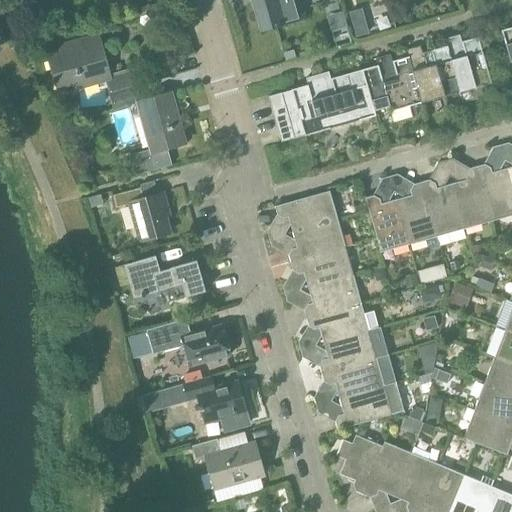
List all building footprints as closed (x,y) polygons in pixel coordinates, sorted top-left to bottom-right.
[(304,18),(298,0),(252,0),(261,30),(304,18)] [(113,21),(99,25),(102,34),(116,30),(113,21)] [(368,33),(364,22),(353,25),(356,36),(368,33)] [(511,27),(501,31),(510,63),(511,62),(511,27)] [(447,46),(430,51),(444,97),(491,84),(478,37),(462,42),(460,34),(445,38),(447,46)] [(60,52),(48,56),(59,94),(106,81),(109,93),(138,85),(134,69),(109,76),(99,41),(98,41),(96,36),(58,47),(60,52)] [(421,104),(444,97),(430,51),(422,53),(420,46),(408,49),(409,57),(408,57),(421,104)] [(421,104),(408,57),(392,62),(390,54),(376,58),(378,66),(361,70),(370,103),(372,102),(374,112),(388,108),(390,113),(421,104)] [(374,112),(372,102),(370,103),(361,70),(330,79),(328,72),(306,78),(308,86),(292,90),(295,102),(298,113),(301,125),(304,136),(376,117),(374,112)] [(114,110),(107,112),(107,113),(137,105),(142,120),(145,119),(150,135),(146,136),(151,152),(126,159),(131,176),(129,177),(129,178),(172,166),(167,149),(185,144),(171,93),(143,101),(138,85),(109,93),(114,110)] [(271,108),(295,102),(292,90),(268,96),(271,108)] [(275,120),(298,113),(295,102),(271,108),(275,120)] [(278,131),(301,125),(298,113),(275,120),(278,131)] [(281,143),(304,136),(301,125),(278,131),(281,143)] [(511,145),(509,143),(501,145),(505,161),(506,161),(511,150),(511,145)] [(491,153),(505,161),(501,145),(494,147),(491,153)] [(450,177),(459,162),(454,159),(445,161),(450,177)] [(435,169),(450,177),(445,161),(438,163),(435,169)] [(511,215),(511,184),(508,169),(492,173),(491,168),(484,164),(477,167),(492,221),(511,215)] [(464,229),(492,221),(477,167),(469,169),(466,174),(468,180),(452,184),(464,229)] [(102,175),(91,178),(93,187),(104,184),(102,175)] [(394,192),(395,192),(403,177),(398,175),(390,177),(394,192)] [(394,192),(390,177),(383,179),(380,184),(394,192)] [(430,180),(422,182),(437,237),(464,229),(452,184),(437,188),(436,183),(430,180)] [(409,245),(437,237),(422,182),(414,184),(411,191),(412,196),(396,200),(409,245)] [(142,188),(114,195),(118,209),(130,205),(140,241),(170,233),(163,208),(167,207),(163,193),(144,198),(142,188)] [(289,217),(294,232),(338,220),(330,191),(275,207),(278,215),(284,218),(289,217)] [(380,253),(409,245),(396,200),(382,204),(380,199),(374,195),(365,198),(380,253)] [(338,220),(294,232),(298,248),(293,249),(290,255),(292,263),(346,248),(338,220)] [(267,231),(269,239),(285,234),(270,226),(267,231)] [(285,234),(269,239),(272,247),(276,249),(285,234)] [(485,254),(482,244),(471,247),(474,257),(485,254)] [(309,287),(353,275),(346,248),(292,263),(294,271),(299,273),(304,272),(309,287)] [(496,252),(484,258),(484,260),(493,263),(497,252),(496,252)] [(166,289),(170,301),(206,291),(197,259),(161,269),(157,256),(126,265),(135,298),(166,289)] [(452,271),(460,269),(457,261),(449,263),(452,271)] [(481,261),(479,267),(490,271),(493,265),(481,261)] [(386,278),(383,268),(373,271),(376,281),(386,278)] [(305,309),(307,317),(361,302),(353,275),(309,287),(313,302),(307,304),(305,309)] [(418,285),(416,276),(403,280),(406,288),(418,285)] [(472,277),(470,283),(476,285),(478,279),(472,277)] [(475,287),(491,293),(494,285),(479,279),(478,279),(476,285),(475,287)] [(283,287),(285,294),(300,290),(301,290),(286,282),(283,287)] [(455,283),(448,301),(463,307),(470,288),(455,283)] [(438,286),(420,291),(423,303),(441,299),(438,286)] [(292,304),(300,290),(285,294),(287,302),(292,304)] [(361,302),(307,317),(309,327),(315,329),(320,327),(324,342),(369,330),(369,331),(378,328),(373,311),(364,314),(361,302)] [(432,329),(438,327),(435,316),(429,317),(432,329)] [(182,346),(188,367),(231,354),(223,325),(191,334),(187,318),(147,329),(154,354),(182,346)] [(495,356),(511,362),(511,331),(506,329),(495,356)] [(369,330),(324,342),(328,358),(323,359),(320,365),(322,373),(376,358),(369,331),(369,330)] [(135,357),(152,352),(147,333),(130,338),(135,357)] [(298,341),(300,349),(316,345),(301,337),(298,341)] [(316,345),(300,349),(302,357),(308,360),(316,345)] [(376,358),(322,373),(324,381),(330,384),(335,382),(339,398),(384,386),(396,383),(388,354),(376,358)] [(511,362),(495,356),(485,383),(511,393),(511,362)] [(421,361),(425,375),(432,373),(435,357),(421,361)] [(447,384),(451,375),(439,370),(435,380),(447,384)] [(238,380),(216,386),(214,387),(211,376),(202,379),(185,383),(182,384),(187,402),(197,400),(204,426),(232,418),(234,422),(244,420),(242,413),(247,411),(238,380)] [(511,393),(485,383),(474,410),(511,424),(511,393)] [(165,390),(168,403),(181,400),(177,386),(165,390)] [(384,386),(339,398),(343,412),(338,414),(335,420),(338,429),(392,414),(384,386)] [(314,397),(316,405),(332,400),(317,392),(314,397)] [(153,393),(141,396),(146,413),(158,410),(153,393)] [(428,407),(440,409),(442,399),(430,397),(428,407)] [(324,415),(332,400),(316,405),(318,412),(324,415)] [(410,415),(420,419),(424,409),(418,407),(412,409),(410,415)] [(511,424),(474,410),(464,438),(506,454),(511,440),(511,424)] [(412,433),(417,436),(422,423),(417,421),(412,433)] [(435,429),(423,424),(420,431),(432,436),(435,429)] [(337,454),(339,455),(336,461),(330,463),(332,471),(340,473),(339,474),(354,480),(353,484),(355,491),(362,494),(382,446),(355,435),(352,442),(344,438),(337,454)] [(216,489),(266,475),(256,441),(222,451),(219,438),(193,446),(197,458),(207,456),(216,489)] [(384,441),(382,446),(362,494),(370,497),(378,494),(379,490),(392,496),(410,452),(384,441)] [(413,446),(410,452),(392,496),(408,502),(406,506),(408,511),(417,511),(437,463),(427,459),(430,453),(413,446)] [(448,511),(464,474),(437,463),(417,511),(448,511)] [(483,476),(480,481),(464,474),(448,511),(479,511),(491,485),(493,481),(483,476)] [(511,511),(511,494),(491,485),(479,511),(511,511)] [(374,511),(385,511),(389,503),(374,510),(374,511)] [(393,511),(390,503),(389,503),(385,511),(393,511)]
